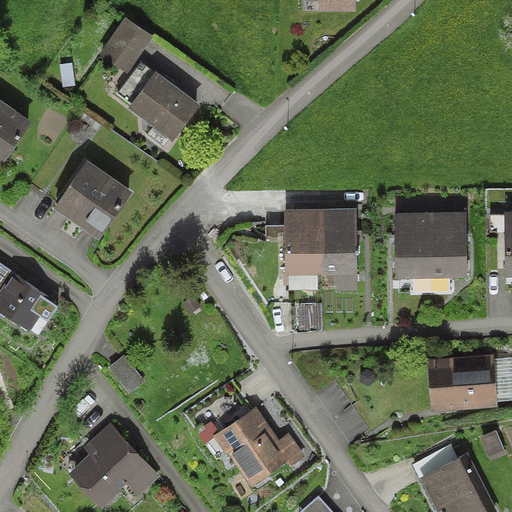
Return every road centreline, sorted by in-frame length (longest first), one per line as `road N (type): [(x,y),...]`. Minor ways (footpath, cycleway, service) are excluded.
road 1 (residential): [(181,212),(380,511)]
road 2 (residential): [(0,486),(118,285),(181,212)]
road 3 (residential): [(181,212),(407,0)]
